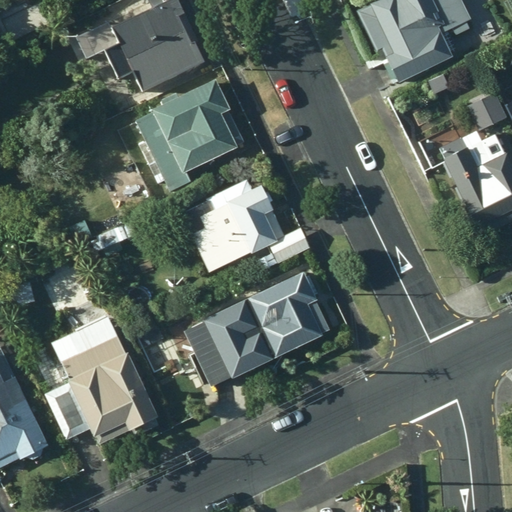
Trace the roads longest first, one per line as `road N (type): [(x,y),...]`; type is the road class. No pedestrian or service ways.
road 1 (residential): [(263,0),(445,374)]
road 2 (residential): [(445,374),(144,511)]
road 3 (residential): [(445,374),(464,421),(472,511)]
